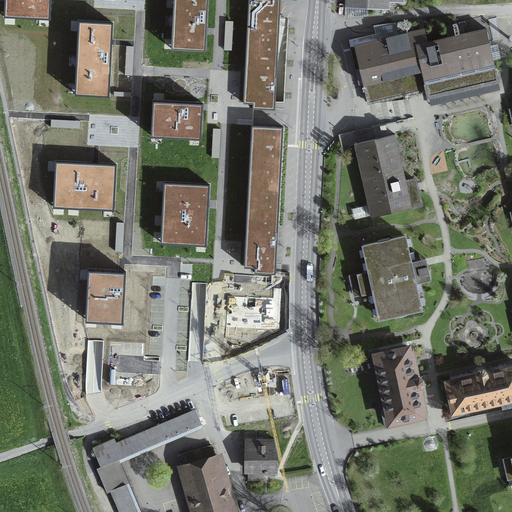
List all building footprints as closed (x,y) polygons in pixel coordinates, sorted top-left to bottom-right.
[(5,0),(5,17),(49,19),(49,0),(5,0)] [(204,52),(207,0),(174,0),(172,50),(204,52)] [(279,0),(250,0),(246,102),(256,103),(255,108),(275,109),(279,0)] [(345,0),(345,7),(389,9),(389,1),(403,2),(403,0),(345,0)] [(112,25),(79,23),(76,95),(108,96),(112,25)] [(447,36),(459,33),(456,23),(445,26),(447,36)] [(425,29),(354,45),(368,103),(427,90),(428,97),(498,81),(493,59),(499,57),(498,52),(492,53),(486,28),(428,42),(425,29)] [(201,109),(155,106),(153,137),(199,140),(201,109)] [(255,275),(275,276),(282,131),(253,130),(245,267),(256,268),(255,272),(255,275)] [(394,135),(358,143),(370,194),(367,195),(372,216),(421,205),(415,179),(405,181),(394,135)] [(115,167),(57,164),(54,206),(113,209),(115,167)] [(207,188),(165,185),(162,242),(204,244),(207,188)] [(415,282),(430,279),(426,258),(411,261),(405,236),(389,239),(389,237),(378,239),(379,241),(363,245),(369,271),(357,274),(362,294),(374,291),(380,318),(395,314),(396,316),(406,314),(406,312),(421,308),(415,282)] [(121,275),(89,273),(87,322),(122,324),(124,275),(121,275)] [(273,298),(228,296),(226,337),(252,342),(280,329),(281,289),(274,288),(273,298)] [(423,383),(423,380),(420,377),(414,377),(408,347),(376,354),(390,421),(422,414),(416,387),(422,385),(423,383)] [(477,375),(447,381),(454,410),(511,397),(511,366),(487,372),(485,369),(481,369),(478,370),(477,375)] [(127,395),(128,375),(112,374),(112,395),(127,395)] [(120,511),(137,511),(116,460),(202,424),(195,409),(116,443),(114,438),(93,447),(102,469),(98,471),(107,492),(111,490),(120,511)] [(248,441),(248,480),(265,480),(265,473),(267,473),(267,470),(274,470),(275,454),(277,454),(277,441),(248,441)] [(212,445),(182,453),(185,463),(183,463),(197,511),(231,511),(232,511),(216,454),(214,455),(212,445)]
